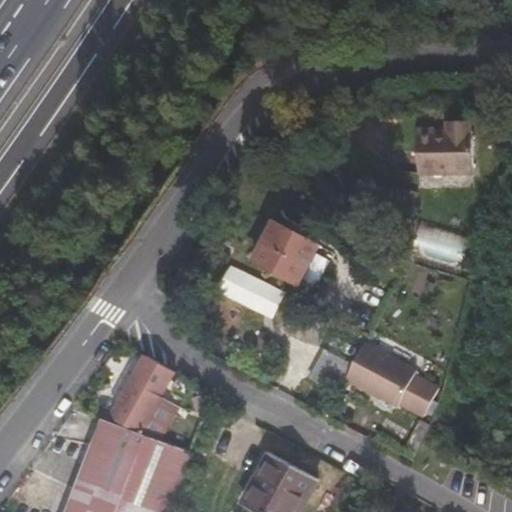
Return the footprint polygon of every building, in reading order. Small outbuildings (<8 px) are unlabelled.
[(408,186),(462,187),(461,143),(459,143),(458,136),(436,136),(436,146),(405,148),(408,186)] [(393,210),(394,201),(379,198),(372,226),(395,232),(399,212),(393,210)] [(401,202),(394,201),(393,210),(399,212),(401,202)] [(445,270),(445,266),(410,254),(414,240),(450,251),(453,240),(407,229),(401,259),(445,270)] [(299,295),(320,256),(278,232),(258,270),(299,295)] [(412,371),(361,343),(349,363),(343,377),(416,417),(429,395),(407,380),(412,371)] [(307,376),(334,393),(343,377),(349,363),(322,349),(307,376)] [(132,361),(130,367),(163,382),(164,380),(166,378),(132,361)] [(130,367),(108,407),(102,418),(125,429),(121,442),(149,453),(164,420),(147,413),(163,382),(130,367)] [(125,429),(102,418),(96,431),(121,442),(125,429)] [(63,511),(119,511),(149,453),(121,442),(96,431),(63,511)] [(163,511),(180,465),(149,453),(119,511),(163,511)] [(289,511),(307,477),(261,454),(234,509),(239,511),(289,511)]
